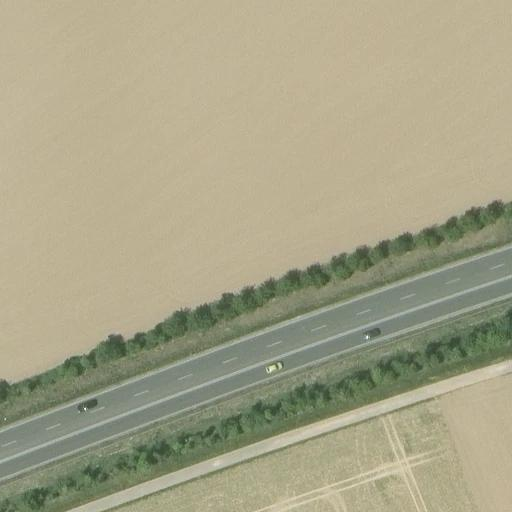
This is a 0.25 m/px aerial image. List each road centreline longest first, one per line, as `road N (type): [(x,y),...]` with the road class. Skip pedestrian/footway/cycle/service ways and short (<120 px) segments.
road 1 (trunk): [(0,454),(511,268)]
road 2 (track): [(89,511),(511,367)]
